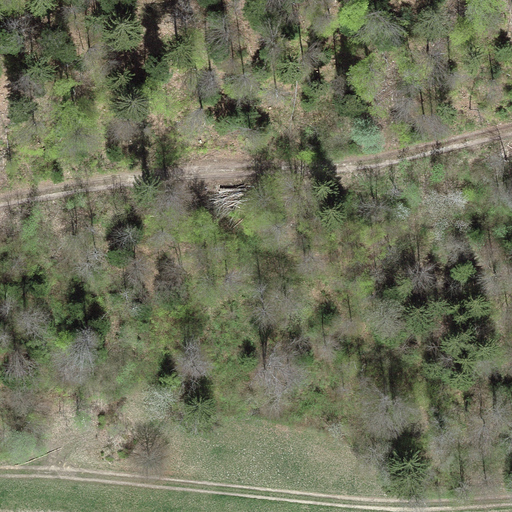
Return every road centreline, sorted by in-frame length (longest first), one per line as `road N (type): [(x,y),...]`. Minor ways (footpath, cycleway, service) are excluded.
road 1 (track): [(511,134),(363,173),(230,171),(0,205)]
road 2 (track): [(0,476),(365,506),(453,510),(511,502)]
